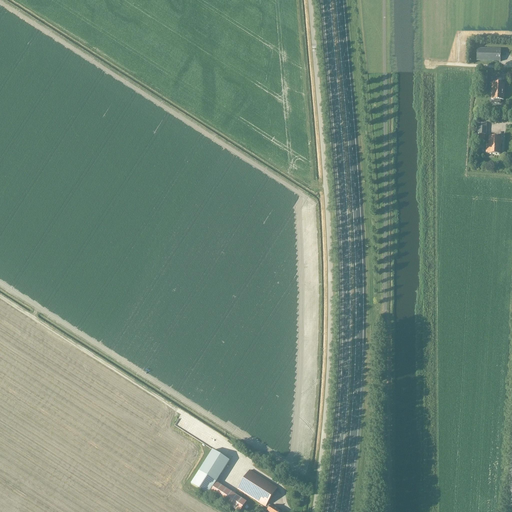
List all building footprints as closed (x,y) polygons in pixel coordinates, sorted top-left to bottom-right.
[(477,61),(501,62),(501,49),(477,49),(477,61)] [(501,100),(504,100),(505,83),(492,83),(492,100),(495,100),(495,102),(496,103),(500,104),(501,103),(501,100)] [(485,135),(486,135),(487,124),(477,124),(477,135),(478,135),(485,135)] [(502,137),(490,136),(489,136),(488,145),(486,145),(485,153),(487,153),(487,154),(489,154),(501,154),(502,137)] [(208,495),(230,461),(213,450),(191,484),(208,495)] [(270,506),(267,504),(277,488),(250,470),(242,482),(238,489),(259,503),(265,507),(268,509),(267,511),(268,511),(280,511),(281,511),(271,505),(270,506)] [(240,511),(247,502),(217,483),(210,493),(239,511),(240,511)]
